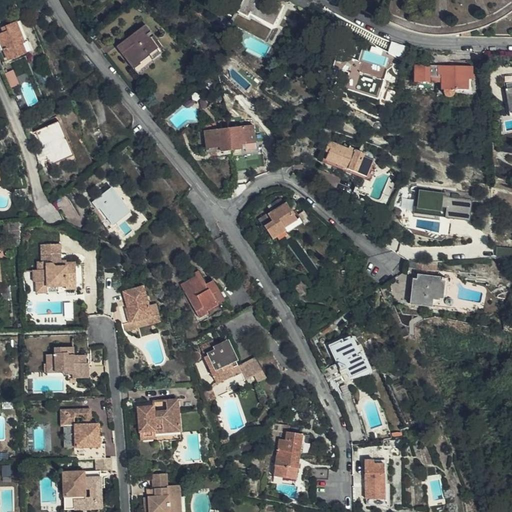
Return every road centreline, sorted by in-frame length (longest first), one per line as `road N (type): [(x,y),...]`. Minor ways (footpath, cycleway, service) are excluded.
road 1 (residential): [(344,492),(345,450),(324,392),(233,227)]
road 2 (residential): [(233,227),(54,0)]
road 3 (residential): [(233,227),(247,197),(271,178),(296,179),(390,260)]
road 4 (residential): [(511,46),(435,45),(322,0)]
road 5 (residential): [(124,511),(111,345),(100,330)]
